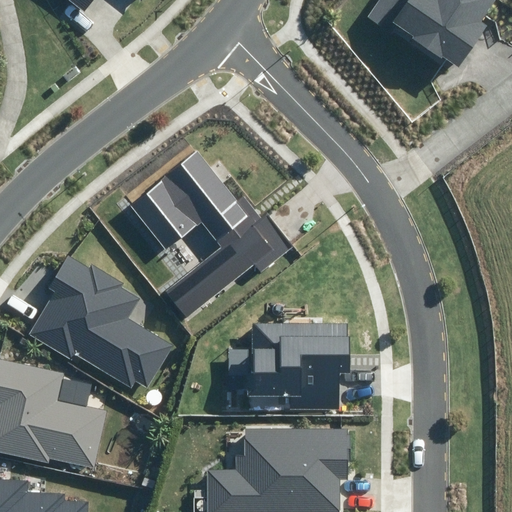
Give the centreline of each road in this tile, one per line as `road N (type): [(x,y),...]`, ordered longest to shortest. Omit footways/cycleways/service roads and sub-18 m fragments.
road 1 (residential): [(379,191),(404,257),(420,340),(423,511)]
road 2 (residential): [(219,21),(0,210)]
road 3 (residential): [(219,21),(379,191)]
road 4 (residential): [(379,191),(511,89)]
